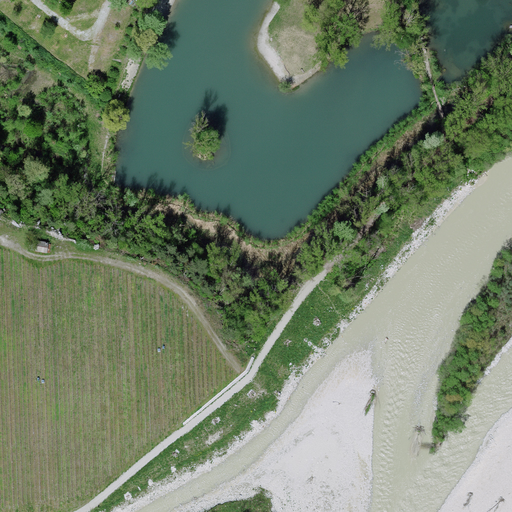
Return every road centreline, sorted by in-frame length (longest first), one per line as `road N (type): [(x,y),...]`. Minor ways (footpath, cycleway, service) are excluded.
road 1 (track): [(452,126),(308,283),(249,376)]
road 2 (track): [(0,242),(25,255),(85,255),(139,269),(192,306),(225,376),(240,384)]
road 3 (track): [(74,511),(249,376)]
